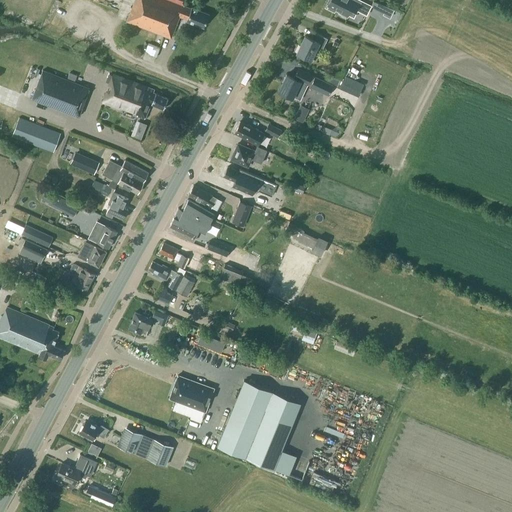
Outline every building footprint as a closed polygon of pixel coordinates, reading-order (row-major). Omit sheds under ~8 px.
[(179,16),(187,19),(186,20),(204,27),(209,13),(191,7),(191,8),(183,5),(184,0),(134,0),(127,21),(171,38),(179,16)] [(340,11),(339,13),(347,16),(350,10),(355,12),(356,9),(367,14),(371,6),(371,5),(361,0),(330,0),(328,5),(329,6),(328,8),(334,11),(335,9),(340,11)] [(374,1),(371,5),(371,6),(384,12),(387,6),(374,1)] [(312,39),(305,35),(297,52),(311,59),(316,47),(322,50),(328,38),(316,32),(312,39)] [(6,69),(29,77),(32,67),(9,59),(6,69)] [(294,77),(286,74),(278,90),(293,97),(293,96),(300,99),(307,85),(328,95),(333,85),(299,68),(294,77)] [(43,70),(32,99),(79,117),(90,88),(43,70)] [(153,92),(155,89),(113,74),(102,102),(122,110),(123,108),(138,114),(138,116),(145,118),(151,103),(164,108),(168,98),(153,92)] [(307,114),(298,110),(295,118),(303,122),(307,114)] [(19,116),(11,136),(53,151),(60,132),(19,116)] [(255,128),(255,127),(247,123),(247,124),(240,121),(235,132),(249,139),(258,144),(264,133),(255,128)] [(147,126),(137,122),(131,137),(141,141),(147,126)] [(265,131),(278,137),(282,129),(269,123),(265,131)] [(248,166),(251,158),(261,162),(267,150),(257,146),(255,150),(238,143),(231,159),(248,166)] [(76,152),(75,154),(71,162),(93,172),(98,161),(76,152)] [(143,181),(148,171),(125,159),(122,166),(110,159),(103,173),(110,177),(113,178),(113,179),(118,182),(137,192),(143,181)] [(251,176),(244,173),(228,166),(224,175),(227,177),(225,182),(234,186),(236,181),(240,182),(241,179),(249,182),(247,185),(258,190),(258,191),(271,197),(277,184),(263,178),(263,177),(253,173),(251,176)] [(47,174),(46,181),(58,184),(60,177),(47,174)] [(111,196),(113,192),(115,187),(94,179),(91,188),(107,195),(107,194),(111,196)] [(293,181),(290,188),(302,193),(305,186),(293,181)] [(193,185),(189,194),(205,202),(212,206),(211,207),(217,210),(222,201),(217,198),(210,194),(193,185)] [(118,194),(113,192),(111,196),(108,203),(110,204),(106,214),(112,217),(113,214),(116,215),(116,214),(124,218),(128,209),(124,207),(128,198),(118,194)] [(54,193),(48,204),(62,211),(73,217),(79,206),(68,201),(54,193)] [(193,241),(199,229),(206,231),(214,213),(188,198),(183,209),(178,207),(170,225),(176,228),(174,232),(193,241)] [(244,226),(251,205),(239,201),(231,221),(244,226)] [(88,237),(93,239),(98,242),(108,247),(117,230),(107,225),(96,220),(88,237)] [(321,255),(328,240),(318,236),(318,237),(304,230),(305,229),(299,227),(289,222),(284,232),(294,236),(293,238),(298,241),(313,248),(311,250),(321,255)] [(26,224),(21,233),(48,246),(53,236),(26,224)] [(54,238),(51,245),(62,250),(65,242),(54,238)] [(26,239),(21,248),(43,258),(47,248),(26,239)] [(78,256),(99,266),(106,251),(88,242),(86,240),(78,256)] [(229,249),(209,241),(206,248),(227,256),(229,249)] [(159,252),(174,258),(178,248),(164,242),(159,252)] [(182,254),(177,264),(195,272),(200,262),(182,254)] [(187,295),(194,281),(183,275),(176,272),(172,269),(163,264),(162,265),(153,261),(148,269),(153,272),(152,274),(166,281),(169,275),(173,277),(168,285),(183,293),(187,295)] [(75,274),(72,281),(77,284),(87,289),(95,273),(85,268),(75,263),(73,263),(69,272),(75,274)] [(198,275),(202,268),(203,264),(200,263),(198,266),(195,273),(198,275)] [(243,270),(225,263),(219,278),(237,285),(243,270)] [(156,298),(169,303),(172,295),(167,292),(167,289),(161,286),(156,298)] [(27,296),(24,302),(33,306),(36,300),(27,296)] [(47,358),(48,354),(61,359),(65,349),(54,344),(59,331),(53,329),(54,326),(7,306),(4,315),(2,314),(0,319),(0,336),(39,353),(39,355),(47,358)] [(159,320),(163,312),(155,309),(152,317),(159,320)] [(135,311),(129,328),(140,333),(140,332),(146,334),(152,318),(147,316),(135,311)] [(224,319),(221,325),(232,331),(235,324),(224,319)] [(296,324),(295,330),(317,336),(319,331),(296,324)] [(198,342),(221,351),(225,342),(201,333),(198,342)] [(337,340),(334,347),(353,355),(355,348),(337,340)] [(171,392),(169,397),(176,400),(173,409),(191,415),(190,418),(201,422),(205,410),(209,399),(213,388),(206,385),(178,375),(171,392)] [(244,379),(217,445),(274,468),(300,402),(244,379)] [(87,436),(86,437),(92,440),(96,433),(103,437),(108,429),(101,424),(99,427),(91,422),(91,423),(85,420),(79,431),(87,436)] [(146,457),(165,465),(173,447),(154,439),(141,434),(125,427),(117,445),(147,457),(146,457)] [(90,450),(100,455),(104,447),(94,442),(90,450)] [(74,486),(73,486),(79,475),(86,478),(87,474),(89,474),(95,460),(98,462),(98,461),(80,453),(80,454),(74,468),(62,462),(56,475),(64,478),(62,481),(62,482),(74,487),(74,486)] [(115,464),(107,461),(104,467),(112,471),(115,464)] [(112,506),(116,496),(89,485),(86,491),(92,494),(91,497),(112,506)]
